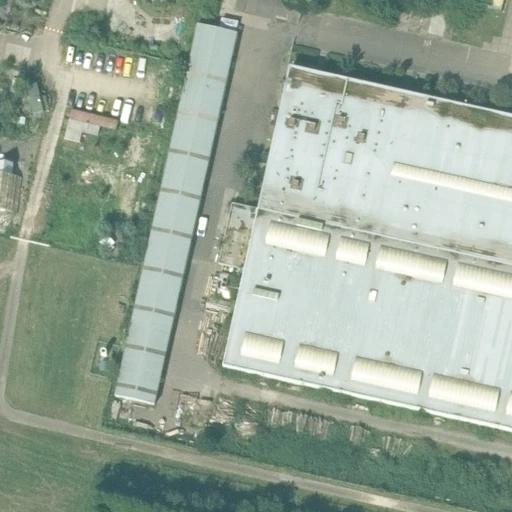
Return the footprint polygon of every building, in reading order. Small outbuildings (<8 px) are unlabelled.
[(198,26),(115,397),(154,406),(237,35),(198,26)] [(223,369),(511,433),(511,118),(290,69),(259,210),(232,204),(218,265),(245,271),(223,369)] [(33,115),(43,113),(37,84),(27,87),(33,115)] [(69,120),(64,139),(80,143),(84,124),(69,120)] [(136,135),(121,159),(137,169),(152,146),(136,135)] [(72,147),(62,173),(74,178),(85,152),(72,147)] [(0,210),(17,213),(22,178),(12,176),(13,165),(0,162),(0,210)] [(125,194),(119,218),(130,221),(137,197),(125,194)] [(82,207),(59,213),(61,223),(64,222),(67,232),(90,226),(88,216),(85,217),(82,207)] [(107,237),(100,243),(106,249),(112,243),(107,237)] [(220,274),(215,297),(230,300),(236,277),(220,274)]
